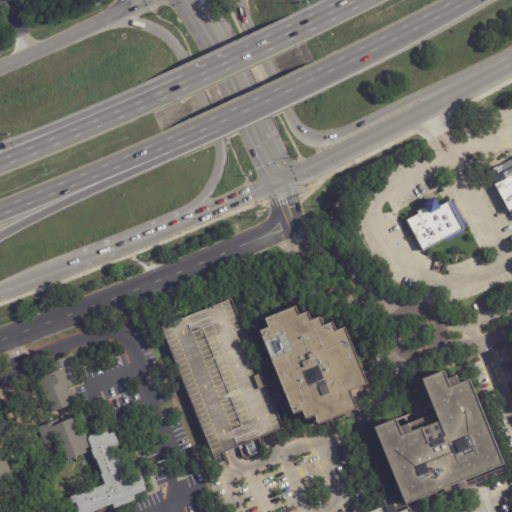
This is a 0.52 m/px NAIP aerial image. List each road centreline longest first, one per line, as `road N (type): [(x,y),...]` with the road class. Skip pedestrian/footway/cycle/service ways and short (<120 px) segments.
road 1 (tertiary): [(287,217),(263,237),(0,338)]
road 2 (secondary): [(240,0),(288,116),(314,140),(409,99),(435,100)]
road 3 (secondary): [(187,218),(220,161),(219,140),(183,56),(148,27),(98,25)]
road 4 (secondary): [(278,178),(435,100)]
road 5 (primary): [(193,6),(271,162)]
road 6 (motorway): [(314,75),(463,0)]
road 7 (secondary): [(152,0),(0,68)]
road 8 (motorway): [(0,238),(127,159)]
road 9 (motorway): [(0,212),(127,159)]
road 10 (motorway): [(201,127),(314,75)]
